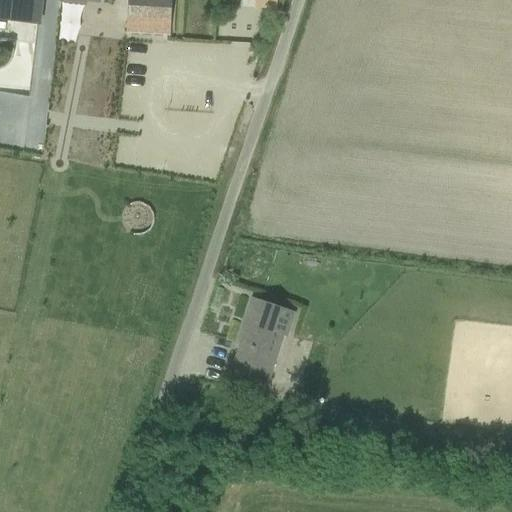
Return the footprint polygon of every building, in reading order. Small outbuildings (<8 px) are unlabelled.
[(0,0),(0,19),(36,24),(39,0),(0,0)] [(127,0),(125,33),(169,36),(170,0),(127,0)] [(242,72),(249,74),(254,51),(247,49),(242,72)] [(43,52),(39,84),(178,101),(182,69),(43,52)] [(279,335),(284,337),(286,338),(294,314),(270,306),(251,300),(245,319),(249,320),(233,367),(252,374),(269,380),(277,357),(272,355),(279,335)] [(312,395),(318,395),(423,408),(422,421),(438,423),(439,410),(511,418),(511,368),(319,345),(312,395)]
